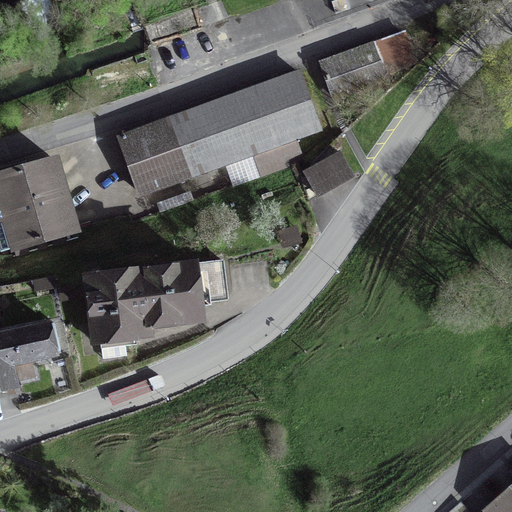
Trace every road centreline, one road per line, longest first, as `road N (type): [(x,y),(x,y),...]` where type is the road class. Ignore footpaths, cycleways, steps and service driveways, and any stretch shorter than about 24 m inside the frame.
road 1 (residential): [(0,438),(203,359),(271,317),(439,90),(511,18)]
road 2 (residential): [(431,0),(0,151)]
road 3 (residential): [(511,431),(419,511)]
